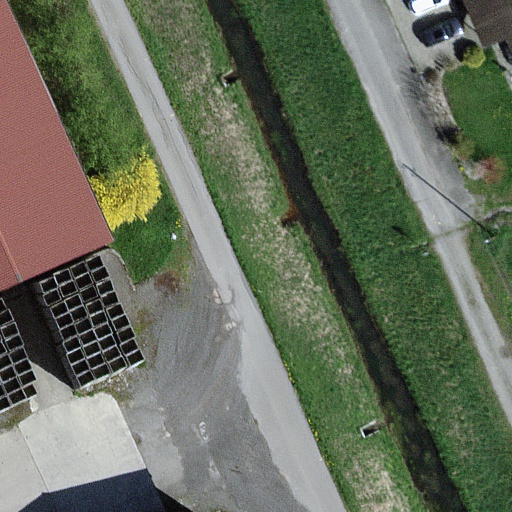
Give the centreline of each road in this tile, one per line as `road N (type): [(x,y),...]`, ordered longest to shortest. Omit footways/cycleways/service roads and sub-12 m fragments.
road 1 (unclassified): [(107,0),(334,511)]
road 2 (track): [(0,482),(72,464),(272,371)]
road 3 (track): [(511,368),(450,222)]
